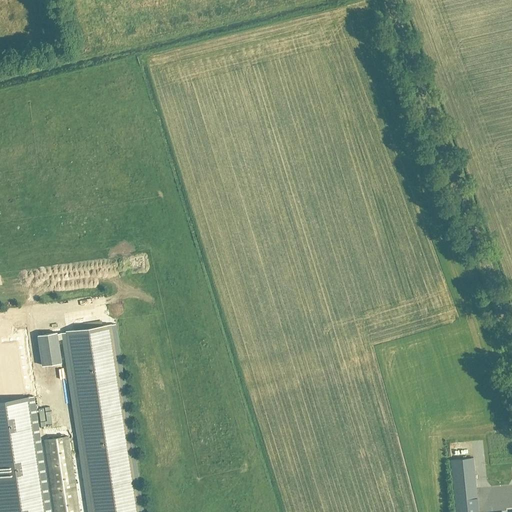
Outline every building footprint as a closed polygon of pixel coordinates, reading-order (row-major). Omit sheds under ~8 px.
[(106,317),(105,307),(66,311),(67,321),(106,317)] [(67,335),(57,336),(56,333),(38,336),(43,365),(61,363),(57,340),(67,339),(93,511),(79,511),(68,437),(44,441),(54,511),(138,511),(111,325),(66,332),(67,335)] [(483,338),(470,341),(472,350),(485,348),(483,338)] [(447,341),(450,350),(458,348),(454,339),(447,341)] [(463,363),(455,367),(461,381),(469,377),(463,363)] [(481,393),(460,399),(485,486),(506,479),(481,393)] [(45,511),(28,397),(0,401),(0,511),(45,511)] [(478,511),(473,458),(451,461),(456,511),(478,511)]
